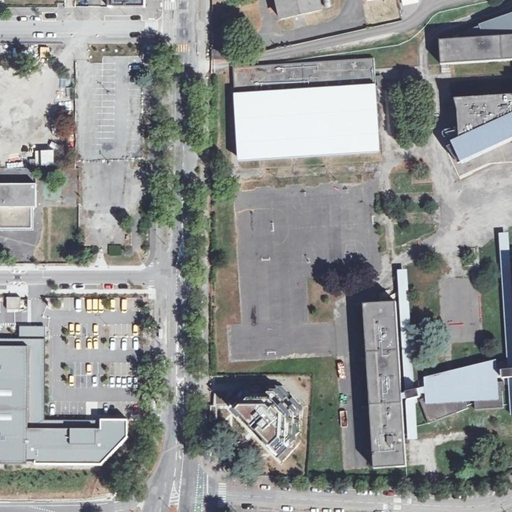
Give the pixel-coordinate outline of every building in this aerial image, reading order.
[(278,0),(282,17),(281,18),(281,19),(321,10),(321,9),(319,9),(317,0),(278,0)] [(320,0),(322,8),(331,6),(329,0),(320,0)] [(511,13),(480,24),(481,27),(466,32),(469,38),(439,41),(441,65),(511,60),(511,13)] [(212,59),(231,59),(231,50),(213,50),(212,59)] [(375,58),(233,67),(239,157),(260,155),(260,158),(266,157),(266,155),(292,153),(291,156),(298,155),(297,153),(323,151),(323,154),(329,154),(329,151),(381,148),(380,138),(375,58)] [(511,96),(495,98),(459,100),(460,108),(476,107),(477,119),(460,120),(462,138),(453,142),(463,163),(511,140),(511,96)] [(460,108),(460,120),(477,119),(476,107),(460,108)] [(0,229),(33,229),(33,207),(37,207),(37,201),(37,184),(0,184),(0,229)] [(7,297),(7,308),(20,308),(20,297),(7,297)] [(364,304),(375,469),(407,467),(396,302),(364,304)] [(0,464),(29,464),(29,462),(37,462),(37,464),(87,464),(102,464),(128,437),(128,420),(46,420),(46,339),(41,339),(41,326),(27,327),(26,339),(0,338),(0,464)] [(419,388),(421,396),(430,394),(430,396),(461,384),(466,398),(476,398),(475,392),(473,392),(471,385),(485,381),(485,387),(491,386),(491,382),(497,381),(495,363),(456,373),(428,380),(429,386),(419,388)] [(511,368),(503,369),(504,378),(511,376),(511,368)] [(497,381),(491,382),(491,386),(485,387),(485,381),(471,385),(473,392),(475,392),(476,398),(476,409),(505,407),(503,390),(506,390),(505,381),(497,381)] [(430,396),(422,399),(430,423),(470,408),(466,398),(461,384),(430,396)] [(419,388),(407,391),(409,399),(421,396),(419,388)] [(274,446),(288,433),(282,426),(288,421),(268,400),(262,406),(255,398),(241,411),(274,446)]
